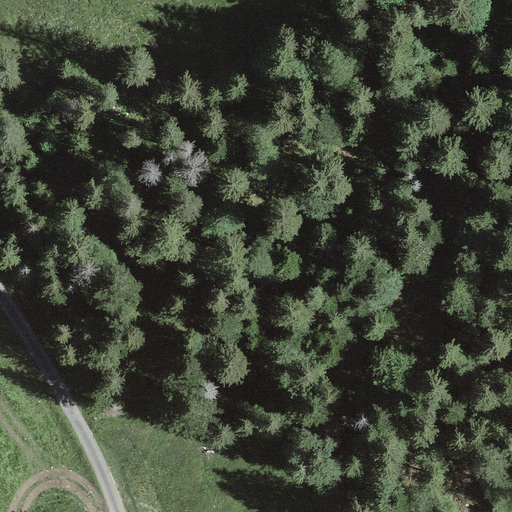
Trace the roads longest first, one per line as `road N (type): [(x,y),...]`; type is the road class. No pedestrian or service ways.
road 1 (track): [(0,285),(89,441),(118,511)]
road 2 (track): [(16,511),(28,489),(58,476),(108,511)]
